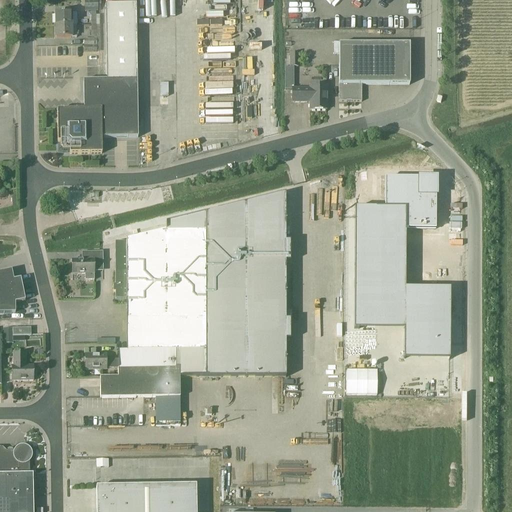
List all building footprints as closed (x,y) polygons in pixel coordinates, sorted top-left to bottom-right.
[(97,0),(84,0),(84,13),(98,13),(97,0)] [(57,143),(60,143),(60,150),(63,152),(70,152),(70,155),(102,154),(101,139),(138,138),(136,5),(105,6),(106,81),(83,81),(83,110),(57,111),(57,143)] [(55,13),(55,26),(72,26),(71,13),(55,13)] [(91,26),(99,25),(99,16),(96,16),(96,13),(90,13),(91,26)] [(84,47),(99,47),(99,25),(91,26),(91,39),(83,39),(84,47)] [(72,26),(55,26),(55,39),(76,39),(76,26),(72,26)] [(361,86),(409,86),(409,45),(338,45),(338,103),(361,103),(361,86)] [(289,54),(289,67),(289,68),(299,68),(299,54),(289,54)] [(169,95),(168,83),(160,83),(161,95),(169,95)] [(309,111),(326,111),(326,87),(309,87),(309,90),(291,90),(291,103),(309,103),(309,111)] [(196,136),(197,142),(224,137),(223,131),(196,136)] [(417,179),(384,179),(384,209),(354,209),(354,330),(404,331),(403,360),(449,361),(450,290),(404,290),(405,231),(435,231),(435,198),(438,198),(438,178),(417,178),(417,179)] [(117,378),(99,379),(100,400),(166,399),(166,430),(182,430),(183,379),(194,379),(194,388),(206,388),(206,379),(286,378),(285,341),(290,341),(290,321),(285,321),(285,263),(290,263),(289,243),(285,243),(285,194),(205,214),(205,220),(164,224),(153,227),(155,235),(126,241),(126,245),(114,245),(114,301),(126,301),(126,321),(126,335),(126,353),(117,353),(117,360),(117,369),(117,378)] [(72,275),(85,275),(85,281),(93,281),(93,273),(103,272),(103,253),(81,253),(82,261),(71,261),(72,275)] [(15,304),(25,302),(20,279),(13,281),(11,271),(0,273),(0,314),(15,314),(15,304)] [(13,338),(13,329),(4,329),(4,338),(13,338)] [(11,367),(11,382),(33,382),(33,367),(25,367),(25,355),(13,355),(13,367),(11,367)] [(106,370),(106,369),(106,360),(106,355),(85,355),(85,360),(85,370),(106,370)] [(0,511),(32,511),(32,475),(29,475),(29,463),(31,460),(32,458),(32,455),(32,453),(31,451),(29,449),(27,447),(25,446),(22,446),(19,446),(17,447),(15,449),(13,451),(13,452),(6,452),(2,448),(0,448),(0,511)] [(108,468),(108,460),(96,460),(96,468),(108,468)] [(196,511),(196,487),(96,489),(96,511),(196,511)]
